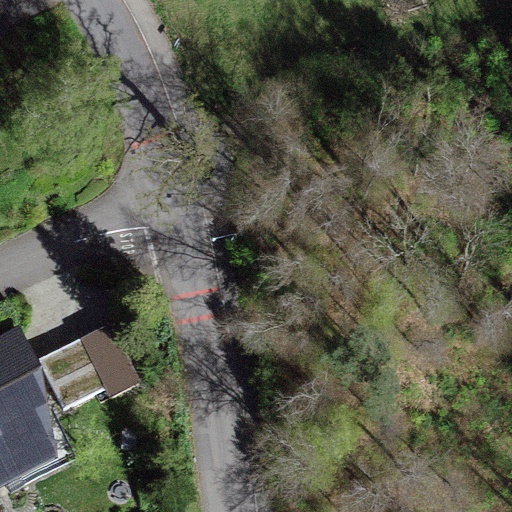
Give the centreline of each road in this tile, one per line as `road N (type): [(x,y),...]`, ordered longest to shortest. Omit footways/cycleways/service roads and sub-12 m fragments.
road 1 (residential): [(233,511),(180,219)]
road 2 (residential): [(180,219),(138,72),(95,0)]
road 3 (residential): [(0,273),(81,239),(180,219)]
